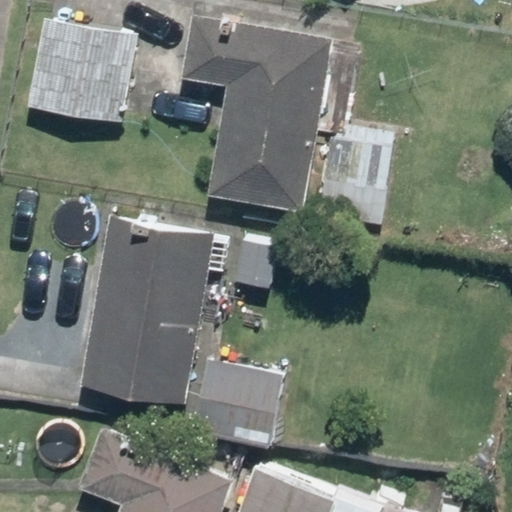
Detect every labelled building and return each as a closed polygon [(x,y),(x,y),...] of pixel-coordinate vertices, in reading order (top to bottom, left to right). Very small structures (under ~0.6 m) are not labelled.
[(511,0),(438,0),(438,2),(511,14),(511,0)] [(221,183),(316,198),(344,28),(203,5),(193,67),(238,74),(221,183)] [(53,9),(38,95),(130,112),(146,25),(53,9)] [(322,203),(390,214),(405,123),(336,112),(322,203)] [(225,220),(121,203),(94,373),(197,390),(225,220)] [(204,418),(283,431),(302,315),(223,302),(204,418)] [(127,511),(231,511),(249,465),(114,416),(92,475),(135,491),(127,511)] [(269,454),(247,511),(393,511),(397,501),(269,454)]
